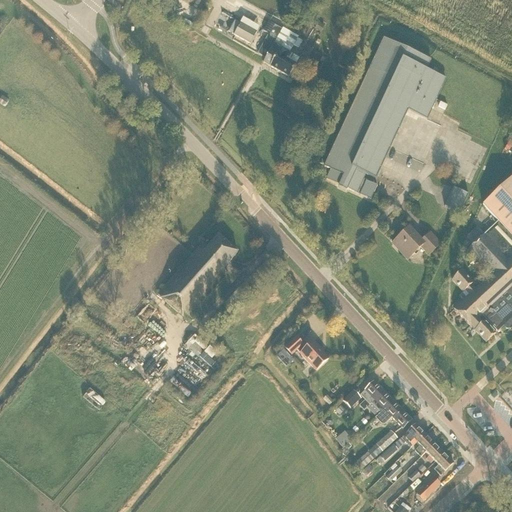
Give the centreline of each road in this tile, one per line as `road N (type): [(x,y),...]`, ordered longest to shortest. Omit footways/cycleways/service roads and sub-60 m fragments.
road 1 (secondary): [(488,463),(274,231)]
road 2 (track): [(190,141),(0,382)]
road 3 (track): [(56,505),(172,371),(178,328),(151,296)]
road 4 (secondary): [(250,202),(74,27)]
